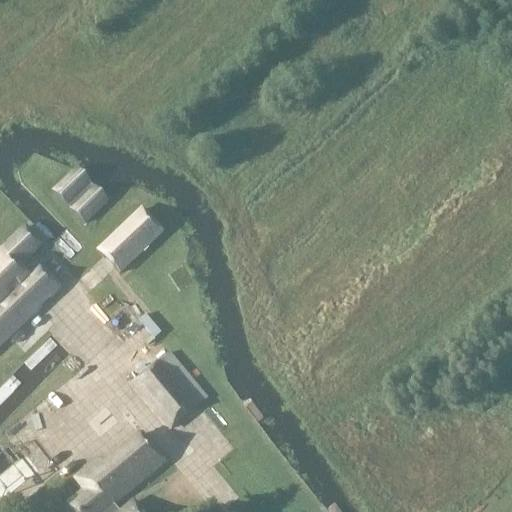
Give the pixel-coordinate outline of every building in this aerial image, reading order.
[(75,169),(51,192),(83,228),(108,204),(75,169)] [(120,278),(163,234),(141,213),(98,256),(120,278)] [(2,251),(0,253),(0,348),(60,290),(40,270),(30,280),(20,269),(43,247),(25,228),(2,251)] [(85,291),(99,281),(91,270),(77,280),(85,291)] [(130,298),(114,306),(120,317),(135,309),(130,298)] [(132,386),(169,431),(192,412),(155,367),(132,386)] [(140,436),(103,465),(97,463),(74,482),(83,493),(66,506),(70,511),(104,511),(163,465),(140,436)] [(5,472),(26,498),(39,487),(18,462),(5,472)]
